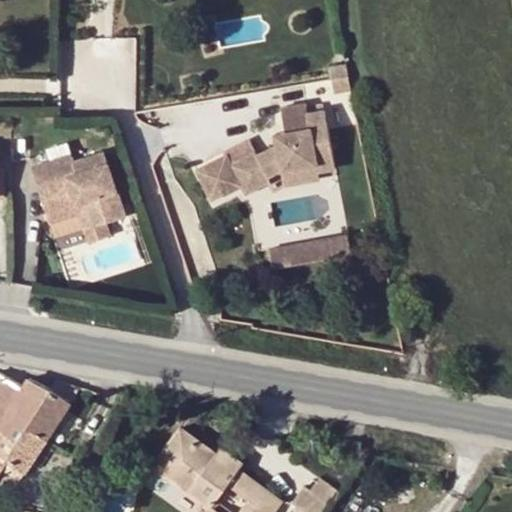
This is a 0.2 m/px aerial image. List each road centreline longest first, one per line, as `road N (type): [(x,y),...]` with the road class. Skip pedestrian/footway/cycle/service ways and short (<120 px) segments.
road 1 (tertiary): [(511,428),(0,335)]
road 2 (unknown): [(208,370),(113,77)]
road 3 (unknown): [(16,338),(26,135)]
